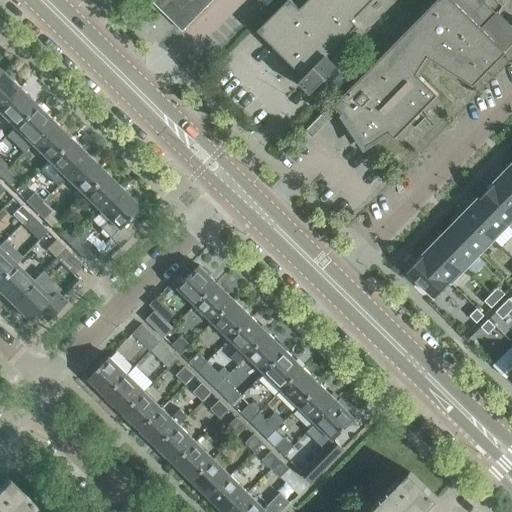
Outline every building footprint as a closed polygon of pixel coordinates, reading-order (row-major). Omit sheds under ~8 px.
[(151,0),(154,3),(156,1),(163,8),(161,10),(182,31),(212,0),(151,0)] [(353,20),(372,0),(308,0),(301,8),(292,0),(288,0),(258,30),(305,76),(300,81),(311,93),(338,66),(328,55),(358,25),(353,20)] [(425,110),(439,101),(436,97),(439,95),(417,74),(428,57),(474,86),(488,72),(486,69),(511,42),(511,25),(510,27),(498,15),(504,6),(497,0),(436,0),(424,13),(334,105),(343,114),(341,116),(342,117),(344,115),(346,119),(342,122),(354,140),(358,137),(365,148),(389,132),(396,138),(398,136),(402,139),(411,125),(416,128),(428,116),(435,126),(435,125),(425,110)] [(0,106),(18,88),(1,71),(0,71),(0,106)] [(0,113),(14,127),(35,105),(18,88),(0,106),(0,113)] [(53,122),(35,105),(14,127),(24,136),(17,144),(24,151),(31,144),(53,122)] [(53,122),(31,144),(48,161),(70,139),(53,122)] [(312,139),(319,132),(312,125),(305,132),(312,139)] [(87,156),(70,139),(48,161),(66,178),(87,156)] [(87,156),(66,178),(83,195),(105,173),(87,156)] [(0,175),(8,167),(0,158),(0,175)] [(0,175),(9,185),(18,176),(8,167),(0,175)] [(511,199),(511,171),(509,169),(495,183),(511,199)] [(122,190),(105,173),(83,195),(100,212),(122,190)] [(507,224),(511,219),(511,199),(495,183),(480,198),(507,224)] [(109,220),(101,229),(119,247),(141,225),(131,215),(139,207),(122,190),(100,212),(109,220)] [(34,210),(43,201),(34,192),(25,201),(34,210)] [(507,224),(480,198),(466,212),(493,239),(507,224)] [(43,218),(52,210),(43,201),(34,210),(43,218)] [(21,223),(30,214),(21,205),(12,214),(21,223)] [(493,239),(466,212),(452,227),(479,253),(493,239)] [(38,240),(47,231),(30,214),(21,223),(38,240)] [(69,244),(77,235),(68,226),(60,235),(69,244)] [(479,253),(452,227),(438,241),(464,268),(479,253)] [(86,261),(95,252),(77,235),(69,244),(86,261)] [(56,257),(64,248),(55,239),(46,248),(56,257)] [(0,279),(15,264),(5,254),(12,247),(5,240),(0,244),(0,279)] [(438,241),(423,256),(450,282),(464,268),(438,241)] [(73,274),(82,265),(64,248),(56,257),(73,274)] [(435,297),(450,282),(423,256),(408,271),(418,280),(416,282),(423,289),(425,287),(435,297)] [(0,279),(0,292),(11,303),(33,281),(15,264),(0,279)] [(195,304),(217,282),(199,265),(178,287),(195,304)] [(55,291),(49,297),(33,281),(11,303),(28,320),(37,311),(47,321),(65,302),(55,291)] [(212,321),(234,299),(217,282),(195,304),(212,321)] [(498,287),(491,294),(498,301),(505,294),(498,287)] [(498,301),(491,294),(485,301),(492,308),(498,301)] [(509,312),(511,309),(511,300),(509,298),(502,305),(509,312)] [(230,338),(251,316),(234,299),(212,321),(230,338)] [(502,305),(496,312),(503,319),(509,312),(502,305)] [(477,309),(470,316),(477,323),(484,315),(477,309)] [(164,337),(173,328),(155,310),(146,320),(164,337)] [(269,333),(251,316),(230,338),(239,348),(230,357),(238,364),(247,355),(269,333)] [(495,327),(488,320),(481,327),(488,334),(495,327)] [(150,351),(159,341),(142,324),(132,334),(150,351)] [(264,372),(286,350),(269,333),(247,355),(264,372)] [(181,354),(190,345),(181,336),(172,345),(181,354)] [(203,376),(226,353),(221,348),(207,362),(198,371),(203,376)] [(168,367),(176,358),(167,349),(159,358),(168,367)] [(282,389),(303,367),(286,350),(264,372),(282,389)] [(198,371),(207,362),(198,353),(189,362),(198,371)] [(88,378),(106,396),(128,374),(110,356),(88,378)] [(185,384),(194,375),(185,366),(176,375),(185,384)] [(299,406),(320,384),(303,367),(282,389),(299,406)] [(216,388),(224,379),(215,370),(206,379),(216,388)] [(144,390),(128,374),(106,396),(122,412),(144,390)] [(202,401),(211,392),(202,383),(193,392),(202,401)] [(316,423),(338,401),(320,384),(299,406),(316,423)] [(232,405),(241,396),(232,387),(223,396),(232,405)] [(122,412),(139,429),(161,407),(144,390),(122,412)] [(220,418),(228,409),(219,400),(210,409),(220,418)] [(329,464),(342,450),(332,441),(355,418),(354,417),(357,414),(347,404),(344,407),(338,401),(316,423),(308,432),(325,448),(302,472),(311,482),(328,464),(329,464)] [(250,422),(259,413),(249,404),(241,413),(250,422)] [(161,407),(139,429),(156,445),(178,423),(179,425),(188,416),(180,409),(172,417),(161,407)] [(237,435),(246,426),(236,417),(228,426),(237,435)] [(267,439),(276,430),(267,421),(258,430),(267,439)] [(156,445),(175,463),(196,441),(179,425),(178,423),(156,445)] [(254,452),(263,443),(254,434),(245,443),(254,452)] [(284,455),(293,447),(284,438),(275,446),(284,455)] [(196,441),(175,463),(192,480),(213,458),(196,441)] [(271,468),(280,459),(271,451),(262,460),(271,468)] [(192,480),(208,496),(230,474),(213,458),(192,480)] [(280,478),(289,469),(280,459),(271,468),(280,478)] [(410,472),(370,511),(425,511),(438,499),(410,472)] [(224,511),(228,511),(248,492),(230,474),(208,496),(224,511)] [(0,485),(0,511),(28,511),(35,505),(7,478),(0,485)] [(265,509),(248,492),(228,511),(279,511),(289,502),(280,493),(265,509)]
